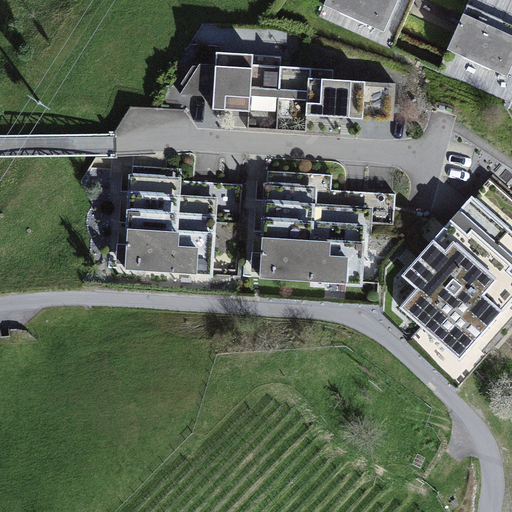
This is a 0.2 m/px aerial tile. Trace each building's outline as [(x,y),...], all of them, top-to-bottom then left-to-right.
[(397,55),(421,0),(337,0),(327,24),(397,55)] [(511,104),(511,0),(477,0),(444,75),(511,104)] [(286,63),(222,60),(219,118),(276,121),(277,107),(314,109),(315,87),(316,75),(285,73),(286,63)] [(402,92),(315,87),(314,109),(313,127),(370,130),(371,120),(400,122),(402,92)] [(133,172),(129,279),(216,283),(218,220),(240,221),(242,188),(173,185),(174,173),(133,172)] [(511,325),(511,198),(486,174),(385,281),(384,310),(459,381),(511,325)] [(274,180),(270,287),(370,291),(373,229),(397,229),(398,201),(334,199),(334,182),(274,180)]
